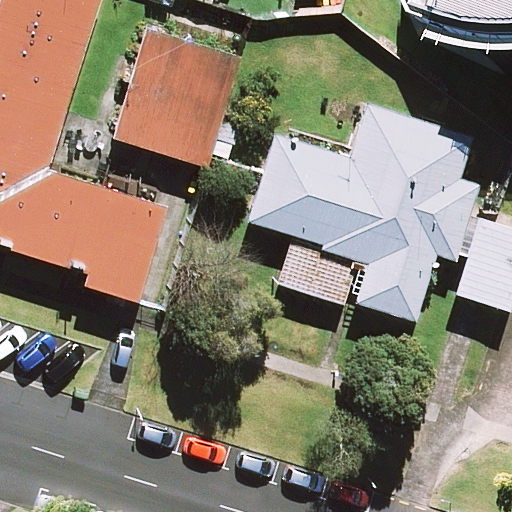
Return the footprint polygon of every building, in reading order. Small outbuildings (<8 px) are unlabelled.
[(31,167),(83,0),(0,0),(0,240),(82,267),(78,280),(125,295),(154,205),(31,167)] [(511,0),(406,0),(422,29),(444,41),(442,68),(511,72),(511,0)] [(235,55),(140,25),(106,135),(201,164),(235,55)] [(466,131),(358,98),(342,150),(263,126),(234,218),(363,258),(351,297),(408,315),(466,131)] [(511,252),(511,226),(471,213),(447,285),(496,300),(511,252)]
